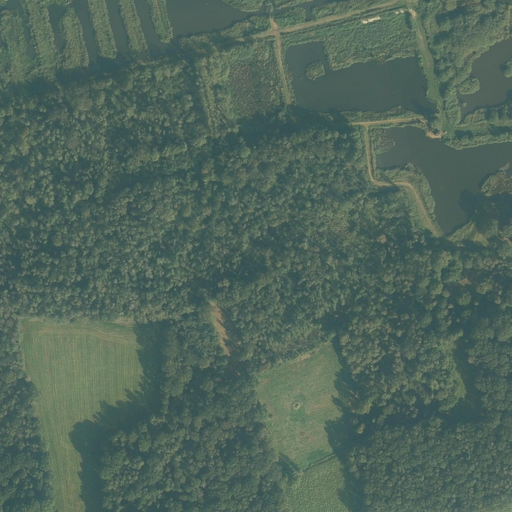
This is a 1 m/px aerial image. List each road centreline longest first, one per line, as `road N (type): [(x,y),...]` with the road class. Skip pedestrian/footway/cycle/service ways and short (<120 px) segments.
road 1 (track): [(1,106),(274,33)]
road 2 (track): [(394,0),(274,33)]
